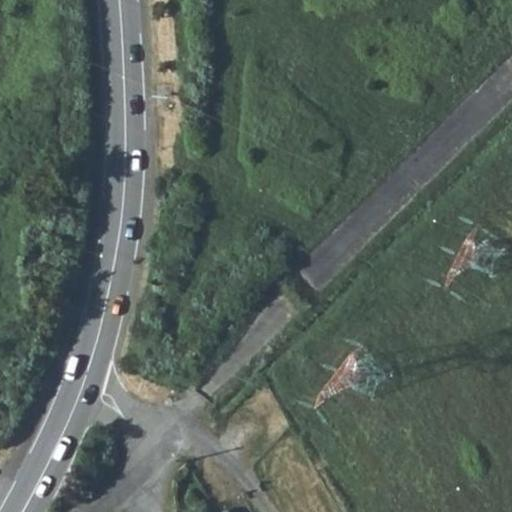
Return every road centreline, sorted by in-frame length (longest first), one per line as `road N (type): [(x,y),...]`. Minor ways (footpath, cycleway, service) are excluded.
road 1 (residential): [(151,451),(508,86)]
road 2 (tertiary): [(85,381),(119,212),(125,131),(118,0)]
road 3 (tertiary): [(22,511),(85,381)]
